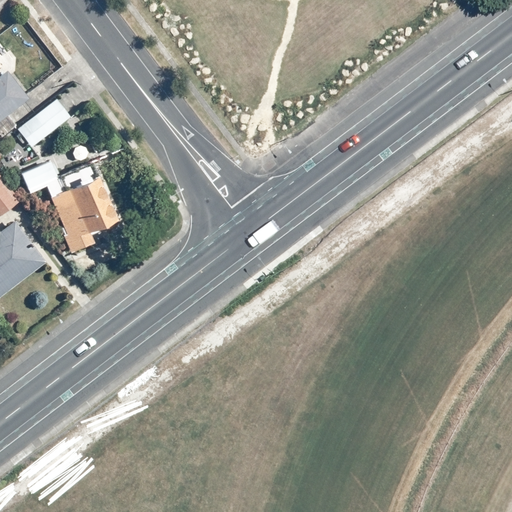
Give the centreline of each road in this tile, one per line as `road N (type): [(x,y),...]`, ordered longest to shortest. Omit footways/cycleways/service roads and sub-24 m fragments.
road 1 (tertiary): [(250,231),(511,33)]
road 2 (tertiary): [(0,423),(250,231)]
road 3 (unclassified): [(250,231),(73,0)]
